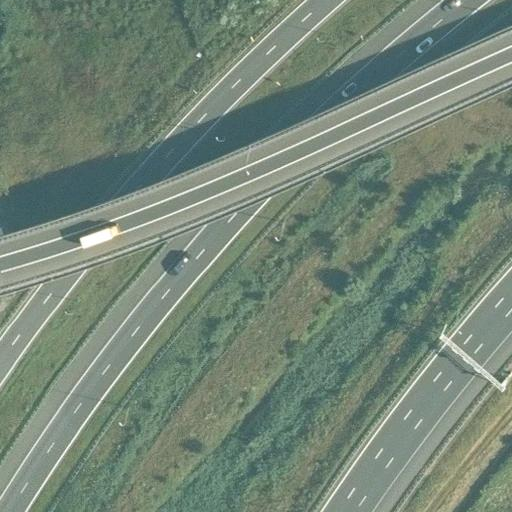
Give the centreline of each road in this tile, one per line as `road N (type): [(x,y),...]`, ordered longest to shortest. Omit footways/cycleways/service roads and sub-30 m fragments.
road 1 (motorway): [(464,0),(238,209),(136,329),(8,511)]
road 2 (motorway): [(0,256),(216,178),(511,51)]
road 3 (trunk): [(327,0),(167,154),(46,293),(0,361)]
road 4 (motorway): [(347,511),(408,421),(511,298)]
road 5 (track): [(511,407),(436,511)]
